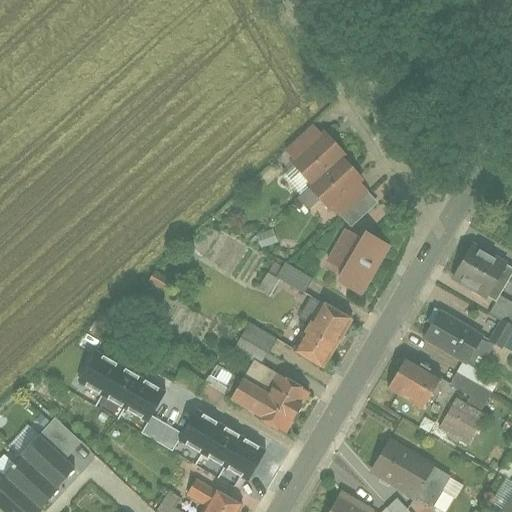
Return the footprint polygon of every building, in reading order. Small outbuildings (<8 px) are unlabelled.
[(487,0),(449,0),(480,16),(487,0)] [(314,129),(285,154),(295,165),(292,168),(313,192),(310,194),(336,223),(368,195),(341,165),(346,160),(325,137),(323,139),(314,129)] [(336,286),(363,300),(389,249),(365,237),(363,242),(345,233),(328,265),(343,273),(336,286)] [(472,248),(453,285),(493,305),(511,267),(472,248)] [(281,263),(273,278),(300,292),(308,277),(281,263)] [(264,273),(255,288),(267,295),(276,280),(264,273)] [(161,325),(201,339),(209,316),(169,302),(161,325)] [(324,374),(352,324),(319,306),(292,357),(324,374)] [(439,315),(424,343),(471,369),(487,341),(439,315)] [(499,348),(511,327),(500,321),(489,342),(499,348)] [(79,384),(148,424),(166,393),(97,353),(79,384)] [(403,365),(388,393),(427,414),(442,387),(403,365)] [(261,426),(288,440),(310,396),(278,380),(270,397),(241,383),(230,405),(263,422),(261,426)] [(455,403),(440,430),(470,447),(485,419),(455,403)] [(179,442),(248,483),(266,452),(197,412),(179,442)] [(74,474),(42,441),(21,461),(24,464),(5,483),(8,485),(0,492),(0,511),(43,511),(59,497),(55,493),(74,474)] [(388,444),(372,473),(419,500),(436,471),(388,444)] [(240,511),(243,508),(197,484),(188,500),(206,510),(204,511),(240,511)] [(367,511),(342,498),(334,511),(367,511)]
